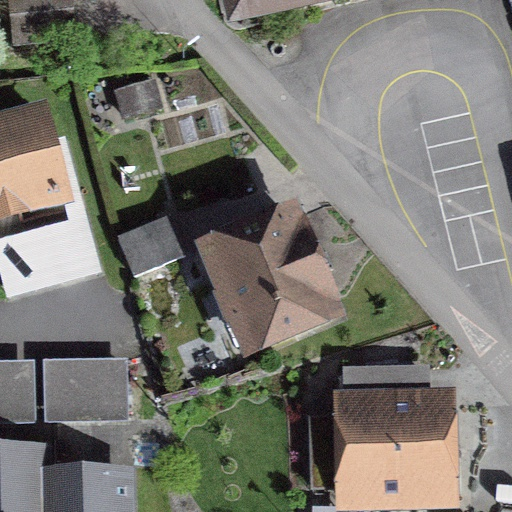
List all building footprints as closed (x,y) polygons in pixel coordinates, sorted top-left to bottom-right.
[(66,0),(14,0),(17,38),(68,35),(66,0)] [(237,0),(240,13),(302,0),(237,0)] [(0,117),(0,227),(78,208),(51,105),(0,117)] [(194,252),(243,368),(344,325),(295,209),(194,252)] [(0,361),(0,420),(34,419),(31,360),(0,361)] [(44,365),(47,420),(122,416),(120,361),(44,365)] [(338,394),(342,511),(362,511),(463,508),(458,389),(338,394)] [(0,454),(0,511),(42,511),(41,470),(41,454),(0,454)] [(42,511),(133,511),(132,466),(41,470),(42,511)]
